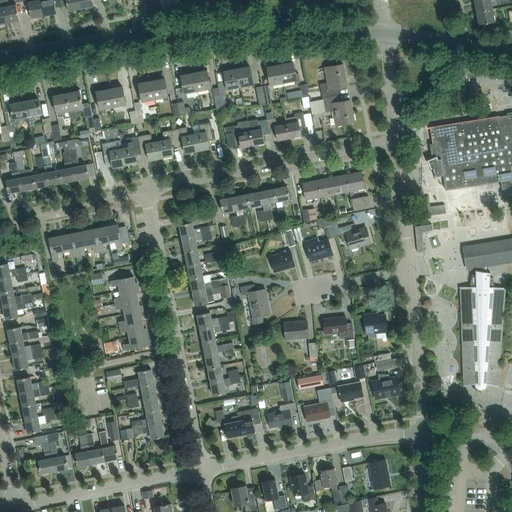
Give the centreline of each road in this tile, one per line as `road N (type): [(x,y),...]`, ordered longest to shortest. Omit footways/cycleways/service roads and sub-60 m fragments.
road 1 (tertiary): [(0,59),(204,28),(386,33)]
road 2 (residential): [(144,193),(399,142)]
road 3 (residential): [(201,469),(423,435)]
road 4 (residential): [(15,507),(201,469)]
road 5 (residential): [(423,435),(408,272)]
road 6 (residential): [(176,349),(144,193)]
road 7 (residential): [(0,223),(144,193)]
road 8 (residential): [(408,272),(399,142)]
road 9 (tertiary): [(386,33),(511,55)]
road 10 (residential): [(511,441),(478,441),(462,454),(462,471),(492,471),(511,456)]
road 11 (residential): [(201,469),(176,349)]
